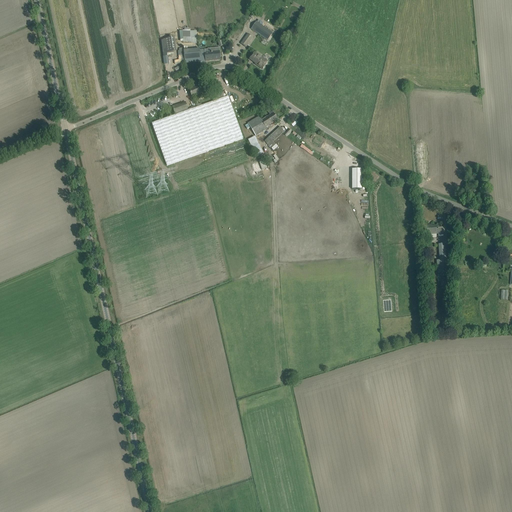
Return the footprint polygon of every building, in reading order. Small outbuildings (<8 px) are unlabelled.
[(257,22),(251,29),(268,41),(273,33),(257,22)] [(183,43),(197,43),(197,38),(191,38),(191,31),(183,31),(183,43)] [(253,37),(248,34),(241,44),(246,47),(253,37)] [(174,53),(173,40),(165,40),(166,53),(174,53)] [(184,51),(184,58),(185,63),(220,60),(219,52),(213,52),(213,51),(212,52),(212,49),(199,50),(199,49),(184,51)] [(249,59),(258,65),(257,66),(262,70),(268,62),(254,52),(249,59)] [(205,92),(202,84),(189,90),(192,97),(205,92)] [(228,97),(152,124),(167,166),(243,139),(228,97)] [(188,110),(185,102),(172,107),(175,114),(188,110)] [(261,120),(259,117),(248,124),(256,137),(267,129),(266,128),(277,120),(271,110),(268,112),(270,115),(267,117),(267,116),(261,120)] [(280,127),(276,130),(264,141),(271,148),(275,145),(272,142),(284,132),(280,127)] [(255,137),(248,140),(256,157),(263,154),(255,137)] [(276,163),(280,159),(276,155),(271,158),(276,163)] [(254,164),(256,170),(261,168),(262,170),(268,168),(264,159),(254,164)] [(361,170),(351,171),(353,191),(362,190),(361,170)] [(439,228),(439,227),(436,227),(436,226),(429,227),(429,226),(424,226),(425,238),(430,238),(429,235),(438,234),(438,236),(443,235),(442,228),(439,228)] [(438,244),(439,249),(440,260),(436,261),(437,273),(447,272),(444,244),(438,244)]
